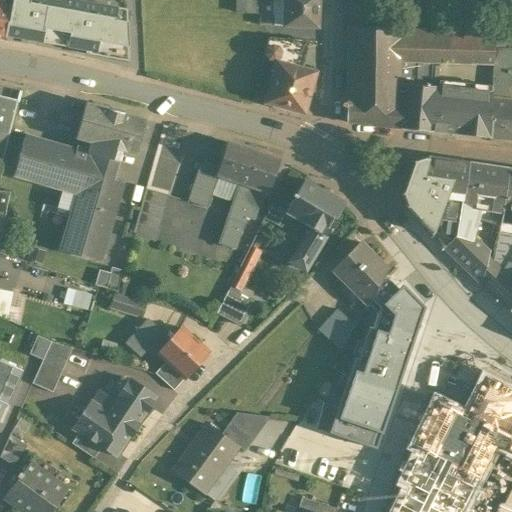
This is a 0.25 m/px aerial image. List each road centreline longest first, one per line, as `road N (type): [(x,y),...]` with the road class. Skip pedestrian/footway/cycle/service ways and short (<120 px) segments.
road 1 (residential): [(100,511),(149,444),(381,213)]
road 2 (secondary): [(314,150),(187,107),(0,62)]
road 3 (residential): [(375,511),(452,294)]
road 4 (residential): [(330,161),(353,145),(383,140),(511,155)]
road 5 (residential): [(314,150),(327,117),(334,0)]
